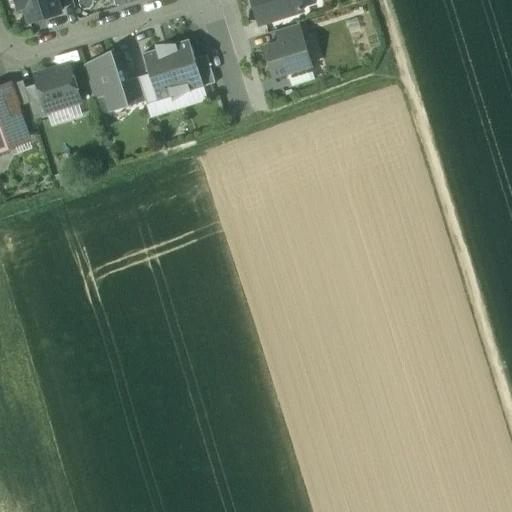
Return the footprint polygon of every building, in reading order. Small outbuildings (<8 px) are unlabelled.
[(16,0),(19,10),(25,8),(29,23),(60,14),(55,0),(16,0)] [(114,0),(117,8),(143,0),(114,0)] [(252,0),(260,24),(303,11),(299,0),(252,0)] [(300,25),(275,32),(279,44),(303,36),(300,25)] [(279,44),(263,49),(273,79),(313,67),(303,36),(279,44)] [(189,40),(174,45),(166,48),(181,95),(188,93),(189,93),(204,88),(202,80),(201,80),(195,60),(192,48),(189,40)] [(166,48),(159,50),(143,55),(150,75),(156,94),(155,94),(158,102),(174,98),(174,97),(181,95),(166,48)] [(111,54),(85,68),(95,98),(106,95),(111,111),(133,104),(127,83),(119,56),(112,58),(111,54)] [(215,84),(207,56),(195,60),(201,80),(202,80),(204,88),(215,84)] [(70,67),(35,78),(38,85),(46,112),(47,112),(80,101),(70,67)] [(150,75),(138,78),(145,100),(147,106),(158,102),(155,94),(156,94),(150,75)] [(139,79),(127,83),(133,104),(145,100),(139,79)] [(23,82),(11,86),(17,104),(16,105),(17,109),(30,104),(25,89),(23,82)] [(46,112),(38,85),(25,89),(30,104),(35,122),(49,117),(47,112),(46,112)] [(0,156),(8,154),(12,146),(29,140),(17,109),(16,105),(17,104),(11,86),(0,90),(0,156)]
